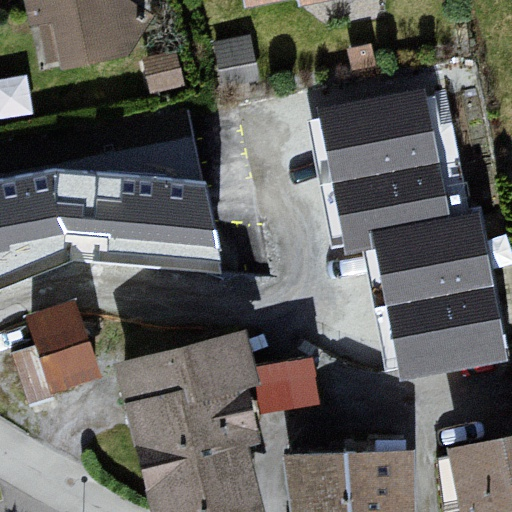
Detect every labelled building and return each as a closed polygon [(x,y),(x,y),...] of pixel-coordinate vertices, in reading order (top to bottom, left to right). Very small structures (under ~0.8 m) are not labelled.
[(29,0),(34,23),(56,19),(65,66),(128,51),(150,14),(121,0),(29,0)] [(229,0),(232,10),(275,0),(278,0),(285,10),(320,0),(229,0)] [(422,93),(325,111),(351,251),(380,246),(403,373),(504,354),(478,214),(446,220),(422,93)] [(193,133),(0,175),(0,223),(8,253),(219,271),(193,133)] [(245,331),(116,364),(153,511),(262,511),(247,442),(260,441),(248,381),(257,379),(245,331)] [(511,434),(447,450),(461,511),(503,511),(511,510),(511,434)] [(403,511),(398,457),(270,456),(274,511),(403,511)]
